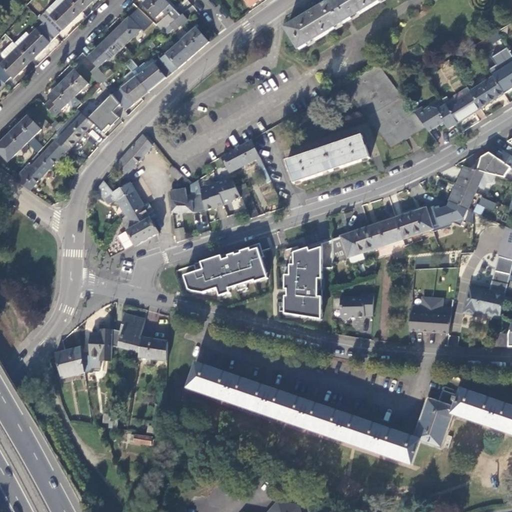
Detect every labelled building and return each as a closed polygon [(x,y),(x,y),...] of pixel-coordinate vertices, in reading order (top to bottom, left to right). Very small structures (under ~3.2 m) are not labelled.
[(43,23),(56,36),(82,11),(71,0),(65,0),(62,3),(51,14),(47,11),(39,19),(43,23)] [(71,0),(82,11),(92,0),(71,0)] [(147,0),(143,4),(156,18),(170,6),(164,0),(147,0)] [(290,35),(299,49),(314,40),(314,42),(336,28),(379,3),(378,1),(380,0),(332,0),(325,5),(324,4),(311,12),(309,8),(302,13),(304,16),(298,20),(298,21),(286,28),(290,35)] [(188,20),(183,14),(174,21),(170,24),(175,30),(188,20)] [(162,31),(170,24),(174,21),(168,15),(158,24),(156,25),(162,31)] [(129,18),(113,34),(124,46),(140,30),(129,18)] [(19,46),(32,60),(56,36),(43,23),(27,38),(22,43),(19,46)] [(195,54),(209,43),(196,28),(183,39),(195,54)] [(500,36),(497,32),(487,37),(490,42),(500,36)] [(13,41),(5,34),(0,39),(8,46),(13,41)] [(124,46),(113,34),(88,58),(97,67),(98,68),(106,60),(108,62),(124,46)] [(22,43),(27,38),(23,35),(18,40),(22,43)] [(173,74),(195,54),(182,40),(166,54),(164,52),(158,57),(173,74)] [(13,78),(32,60),(19,46),(15,50),(10,55),(0,64),(13,78)] [(10,55),(15,50),(11,46),(6,51),(10,55)] [(510,67),(511,65),(511,55),(509,50),(501,55),(510,67)] [(150,93),(167,78),(154,63),(139,75),(136,71),(139,68),(131,59),(125,64),(137,77),(150,93)] [(379,65),(343,86),(369,121),(390,150),(405,140),(408,138),(411,136),(426,127),(415,112),(379,65)] [(98,68),(97,67),(91,72),(96,77),(103,84),(109,79),(98,68)] [(494,78),(505,94),(511,89),(511,70),(510,67),(494,77),(494,78)] [(75,70),(62,84),(75,97),(88,84),(75,70)] [(103,84),(96,77),(94,80),(100,86),(103,84)] [(126,111),(150,93),(137,77),(113,96),(121,105),(126,111)] [(471,94),(481,109),(505,94),(494,78),(471,93),(471,94)] [(75,97),(62,84),(48,97),(51,100),(45,106),(55,117),(70,102),(77,110),(78,109),(82,104),(75,97)] [(447,107),(458,124),(481,109),(471,94),(457,103),(456,101),(447,107)] [(112,95),(89,119),(105,134),(121,118),(115,112),(121,105),(113,96),(112,95)] [(415,112),(426,127),(430,132),(445,123),(449,130),(458,124),(447,107),(442,99),(439,101),(443,107),(439,110),(430,107),(425,111),(423,107),(415,112)] [(66,150),(68,152),(84,135),(82,133),(88,127),(73,114),(68,120),(73,125),(58,143),(66,150)] [(15,130),(38,153),(42,149),(32,138),(41,130),(28,117),(15,130)] [(96,141),(100,137),(90,128),(87,132),(96,141)] [(27,143),(15,130),(0,145),(0,152),(9,161),(27,143)] [(154,147),(143,136),(115,168),(116,170),(111,175),(119,184),(126,178),(154,147)] [(287,161),(294,184),(370,159),(363,136),(287,161)] [(271,180),(252,140),(224,157),(231,173),(256,159),(267,182),(271,180)] [(16,179),(31,191),(66,150),(58,143),(57,142),(34,167),(32,166),(41,156),(38,153),(16,179)] [(511,155),(505,151),(501,148),(495,156),(489,153),(481,157),(480,161),(477,160),(474,170),(484,173),(504,178),(511,168),(511,155)] [(474,170),(465,167),(458,184),(476,193),(484,173),(474,170)] [(168,172),(178,180),(182,175),(172,168),(168,172)] [(200,189),(206,211),(225,205),(231,203),(231,201),(241,198),(238,192),(231,178),(206,186),(207,187),(200,189)] [(113,191),(105,180),(99,187),(107,195),(113,191)] [(198,180),(192,184),(194,195),(190,195),(186,189),(170,193),(172,214),(206,211),(200,189),(198,180)] [(127,217),(144,207),(129,183),(118,191),(115,193),(113,194),(127,217)] [(476,193),(458,184),(450,202),(468,210),(476,193)] [(246,210),(251,219),(258,217),(246,188),(238,192),(241,198),(246,210)] [(480,197),(474,212),(490,217),(495,203),(480,197)] [(127,217),(121,221),(137,246),(160,233),(144,207),(127,217)] [(425,208),(396,218),(404,239),(433,230),(425,208)] [(396,218),(370,227),(378,249),(404,239),(396,218)] [(501,247),(511,249),(511,229),(505,226),(501,247)] [(378,249),(370,227),(365,228),(332,240),(332,263),(378,249)] [(174,230),(177,241),(187,239),(184,228),(174,230)] [(115,237),(119,248),(126,246),(122,234),(115,237)] [(304,317),(323,320),(323,299),(324,268),(332,269),(332,263),(332,240),(326,242),(304,249),(303,249),(288,254),(288,261),(288,265),(284,265),(283,289),(286,289),(286,293),(286,297),(283,297),(283,314),(304,317)] [(219,257),(194,265),(196,271),(182,276),(187,290),(190,291),(202,293),(215,288),(218,296),(227,293),(226,288),(235,285),(237,291),(247,288),(245,282),(253,280),(254,281),(267,277),(261,257),(263,257),(261,251),(259,244),(241,250),(223,256),(219,257)] [(511,272),(511,249),(501,247),(493,283),(508,286),(510,280),(511,272)] [(508,286),(493,283),(491,293),(506,296),(508,286)] [(501,319),(506,296),(491,293),(471,288),(465,314),(476,317),(477,314),(501,319)] [(364,317),(372,318),(373,295),(364,294),(364,298),(341,298),(339,318),(342,320),(347,320),(351,318),(363,318),(364,317)] [(423,306),(413,305),(411,330),(430,332),(434,299),(424,298),(423,306)] [(444,300),(434,299),(430,332),(450,334),(454,309),(444,308),(444,300)] [(122,333),(114,331),(114,332),(113,347),(140,354),(143,340),(141,339),(145,321),(126,316),(122,333)] [(113,363),(113,347),(114,332),(104,332),(104,335),(92,335),(92,358),(101,358),(101,363),(113,363)] [(499,335),(496,347),(508,347),(508,335),(499,335)] [(168,362),(168,343),(143,339),(143,340),(140,354),(140,358),(168,362)] [(85,373),(81,348),(56,354),(62,378),(85,373)] [(190,388),(413,465),(422,440),(442,448),(454,414),(511,433),(511,406),(462,390),(460,395),(445,390),(440,405),(429,401),(416,438),(199,364),(190,388)] [(147,433),(161,435),(162,429),(148,426),(147,433)] [(134,442),(151,445),(152,438),(134,435),(134,442)] [(301,511),(299,506),(278,503),(269,511),(301,511)]
